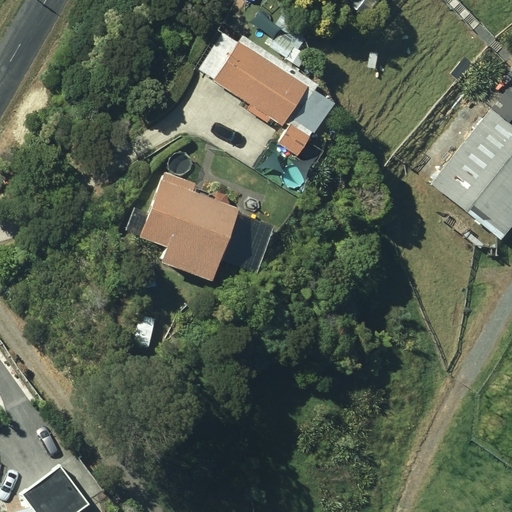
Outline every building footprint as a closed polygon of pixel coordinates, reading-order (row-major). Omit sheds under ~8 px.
[(348,0),(364,12),(373,0),(348,0)] [(211,76),(281,121),(307,80),(236,35),(211,76)] [(284,55),(298,64),(306,51),(292,42),(284,55)] [(428,178),(498,235),(511,218),(511,121),(488,103),(428,178)] [(276,138),(295,151),(308,132),(288,119),(276,138)] [(158,255),(208,273),(237,200),(185,182),(187,176),(158,166),(136,229),(164,239),(158,255)] [(150,268),(129,269),(131,291),(152,290),(150,268)] [(156,323),(139,316),(128,344),(145,351),(156,323)] [(132,355),(121,350),(117,359),(128,364),(132,355)] [(0,509),(0,511),(69,511),(88,498),(58,459),(18,489),(28,502),(0,509)]
